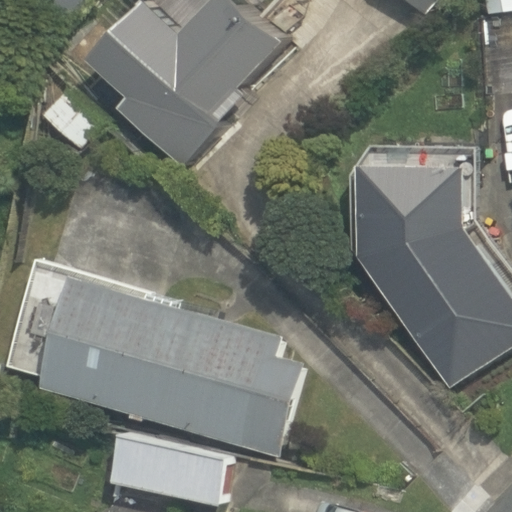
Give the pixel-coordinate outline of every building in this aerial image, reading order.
[(150,0),(134,15),(203,88),(295,0),(150,0)] [(422,0),(442,18),(458,0),(422,0)] [(79,84),(49,110),(84,149),(113,122),(79,84)] [(476,160),(367,157),(368,252),(456,386),(511,347),(511,277),(475,219),(476,160)] [(313,341),(43,265),(14,369),(284,444),(313,341)] [(126,478),(222,502),(217,511),(241,511),(233,508),(246,456),(139,429),(126,478)]
